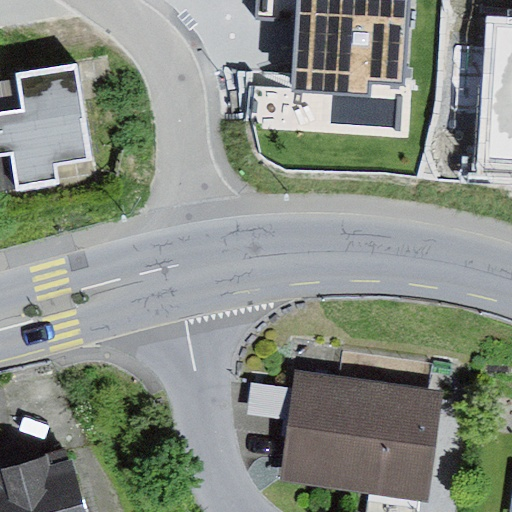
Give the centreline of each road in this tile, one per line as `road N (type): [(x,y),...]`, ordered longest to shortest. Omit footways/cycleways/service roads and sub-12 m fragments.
road 1 (secondary): [(209,270),(332,253),(464,267),(511,283)]
road 2 (residential): [(209,270),(186,93),(138,21),(107,0)]
road 3 (residential): [(209,270),(212,432),(238,511)]
road 4 (secondary): [(0,328),(209,270)]
